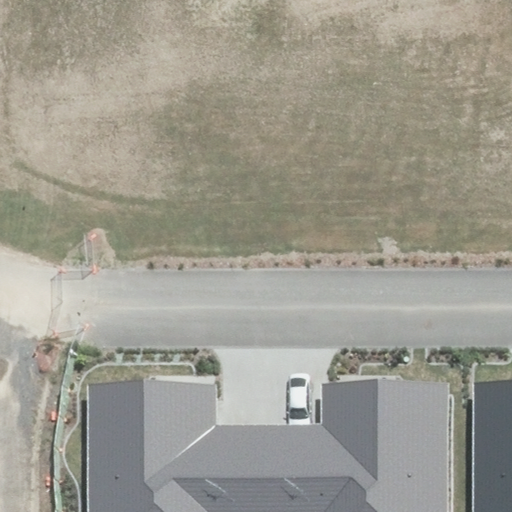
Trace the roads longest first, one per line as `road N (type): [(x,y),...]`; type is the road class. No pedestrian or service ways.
road 1 (residential): [(75,315),(511,322)]
road 2 (residential): [(75,315),(83,0)]
